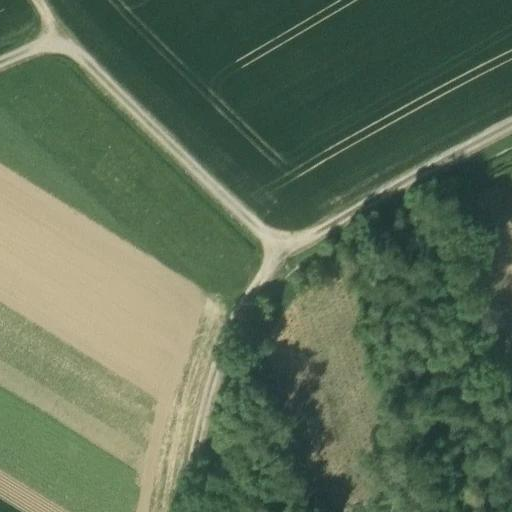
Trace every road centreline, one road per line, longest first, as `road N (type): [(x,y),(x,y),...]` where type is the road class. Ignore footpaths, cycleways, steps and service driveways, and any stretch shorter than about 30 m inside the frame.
road 1 (track): [(187,511),(215,372),(245,302),(284,250),(511,125)]
road 2 (track): [(284,250),(59,38),(35,0)]
